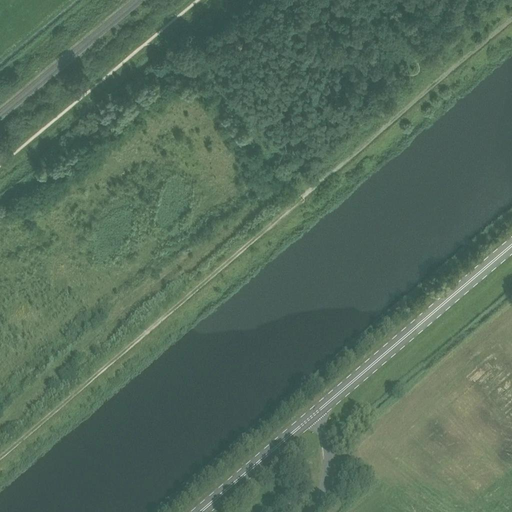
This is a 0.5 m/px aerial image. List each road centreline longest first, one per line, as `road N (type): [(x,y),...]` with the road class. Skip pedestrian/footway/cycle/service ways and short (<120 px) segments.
road 1 (track): [(0,455),(511,18)]
road 2 (primary): [(199,511),(511,244)]
